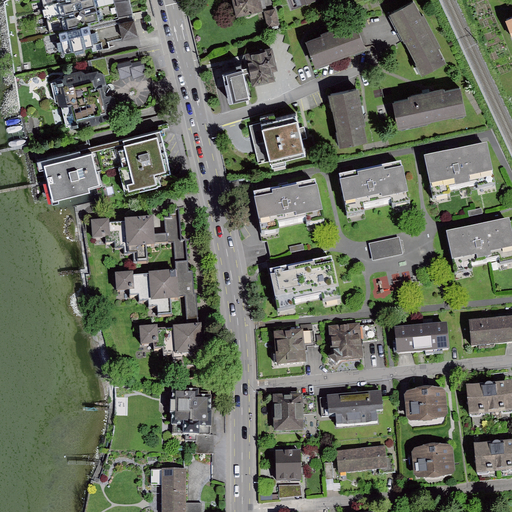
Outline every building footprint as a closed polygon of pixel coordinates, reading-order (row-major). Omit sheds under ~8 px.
[(125,2),(124,0),(56,0),(42,4),(46,21),(125,2)] [(233,0),(236,13),(267,7),(265,0),(233,0)] [(421,11),(415,0),(406,0),(390,9),(423,70),(446,57),(438,43),(441,41),(424,9),(421,11)] [(46,21),(50,37),(54,54),(133,35),(129,18),(125,2),(46,21)] [(276,8),(264,10),(268,26),(279,24),(276,8)] [(321,31),(306,36),(316,63),(367,44),(356,16),(321,29),(321,31)] [(273,41),(244,48),(247,63),(244,64),(243,60),(222,65),(229,97),(250,93),(245,69),(249,68),(250,71),(249,73),(249,76),(252,80),(253,81),(275,76),(273,67),(279,66),(273,41)] [(91,59),(93,68),(98,67),(99,69),(100,69),(104,72),(105,75),(110,73),(106,55),(91,59)] [(143,57),(132,60),(131,59),(118,63),(121,77),(133,74),(134,77),(147,73),(143,57)] [(56,82),(57,82),(59,89),(57,93),(59,102),(62,103),(67,125),(72,123),(72,125),(78,123),(82,126),(99,122),(102,117),(120,114),(116,95),(111,92),(107,92),(106,90),(104,85),(107,83),(105,75),(104,72),(100,69),(99,69),(98,67),(93,68),(55,77),(56,82)] [(466,110),(461,83),(445,86),(444,84),(424,88),(408,92),(408,94),(392,97),(398,124),(466,110)] [(366,121),(358,84),(330,90),(341,142),(367,137),(364,121),(366,121)] [(305,147),(297,109),(262,117),(263,121),(272,161),(273,163),(287,159),(285,152),(305,147)] [(272,161),(263,121),(250,124),(259,164),(272,161)] [(98,170),(119,165),(126,191),(161,182),(158,173),(170,170),(159,127),(92,145),(98,170)] [(92,145),(37,158),(39,166),(45,164),(52,195),(101,183),(98,170),(92,145)] [(494,187),(493,179),(492,175),(487,153),(486,148),(469,151),(442,157),(426,160),(427,166),(431,187),(432,191),(434,200),(449,197),(448,188),(477,182),(479,191),(494,187)] [(409,207),(408,198),(407,194),(403,172),(401,167),(384,170),(357,176),(341,179),(342,185),(347,207),(347,210),(349,219),(365,216),(363,207),(392,201),(394,210),(409,207)] [(316,224),(314,216),(313,212),(309,190),(308,185),(291,188),(263,194),(247,197),(248,203),(253,224),(253,228),(255,237),(271,234),(269,225),(299,219),(300,228),(316,224)] [(153,217),(125,219),(125,222),(110,222),(110,219),(92,220),(93,238),(106,237),(107,243),(115,242),(115,249),(125,248),(125,254),(133,254),(133,261),(147,260),(146,246),(168,244),(168,242),(174,241),(183,241),(181,207),(174,208),(174,212),(169,213),(170,218),(165,218),(166,235),(154,236),(153,217)] [(481,208),(468,211),(469,216),(482,213),(481,208)] [(511,263),(511,246),(508,229),(507,223),(490,227),(463,232),(447,235),(448,241),(452,263),(453,266),(455,275),(470,272),(469,263),(498,257),(500,266),(511,263)] [(403,254),(399,237),(369,244),(373,261),(403,254)] [(176,272),(150,274),(150,276),(133,277),(132,273),(116,274),(118,290),(131,289),(131,294),(141,293),(141,299),(150,298),(151,305),(159,305),(160,314),(171,314),(170,299),(180,298),(179,295),(186,295),(194,294),(192,273),(189,273),(186,241),(183,241),(174,241),(176,272)] [(304,244),(290,247),(291,252),(305,249),(304,244)] [(339,300),(337,292),(336,288),(332,266),(331,261),(314,264),(286,270),(270,273),(271,278),(276,300),(276,304),(278,312),(294,309),(292,301),(321,295),(323,303),(339,300)] [(188,325),(173,326),(173,328),(158,329),(158,326),(140,327),(141,345),(154,344),(155,349),(164,349),(165,355),(173,354),(173,361),(182,360),(182,369),(196,368),(195,353),(204,352),(202,324),(199,324),(197,294),(194,294),(186,295),(188,325)] [(470,321),(472,346),(511,343),(511,317),(498,319),(470,321)] [(395,328),(398,354),(449,349),(447,323),(395,328)] [(360,324),(329,326),(331,353),(328,357),(337,364),(340,361),(363,358),(362,341),(361,326),(360,324)] [(376,325),(361,326),(362,341),(378,340),(376,325)] [(303,329),(274,332),(276,354),(273,355),(274,362),(277,363),(277,366),(307,362),(305,347),(304,331),(303,329)] [(313,330),(304,331),(305,347),(315,346),(313,330)] [(466,385),(469,415),(511,410),(511,384),(511,381),(495,383),(466,385)] [(445,418),(448,415),(446,392),(445,390),(443,389),(423,388),(407,392),(405,396),(406,418),(410,421),(427,422),(445,418)] [(337,426),(378,422),(377,411),(383,410),(381,391),(353,393),(328,396),(328,398),(320,398),(322,416),(336,415),(337,426)] [(212,398),(196,398),(196,392),(173,392),(173,402),(171,402),(171,414),(173,414),(173,434),(186,434),(186,441),(196,441),(196,435),(211,435),(211,427),(212,427),(213,410),(211,410),(212,398)] [(275,431),(304,430),(304,412),(303,396),(303,394),(274,395),(275,431)] [(317,396),(303,396),(304,412),(317,412),(317,396)] [(196,435),(196,441),(195,454),(213,454),(214,435),(211,435),(196,435)] [(511,440),(503,441),(474,444),(477,474),(511,470),(511,440)] [(452,476),(456,471),(455,465),(453,448),(450,446),(431,444),(414,449),(412,453),(413,474),(418,479),(436,479),(452,476)] [(379,474),(395,472),(394,456),(387,457),(386,447),(361,449),(363,471),(379,469),(379,474)] [(363,471),(361,449),(336,452),(338,474),(363,471)] [(302,481),(300,451),(275,452),(276,482),(302,481)] [(186,469),(151,469),(151,485),(162,485),(162,511),(186,511),(186,503),(186,469)] [(301,485),(279,485),(279,499),(302,497),(301,485)] [(201,511),(202,503),(186,503),(186,511),(201,511)]
